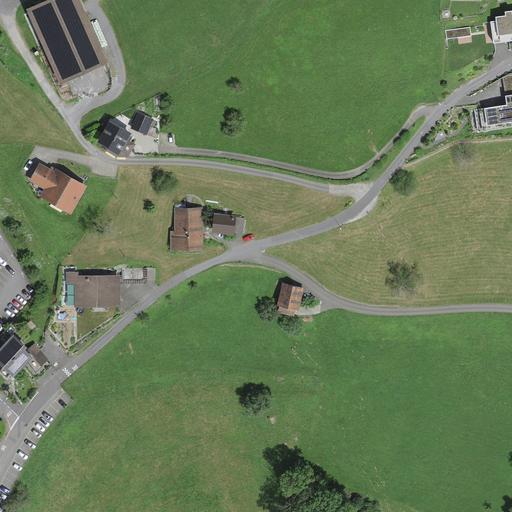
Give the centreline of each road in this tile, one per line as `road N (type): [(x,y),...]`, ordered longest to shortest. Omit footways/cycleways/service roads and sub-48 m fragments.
road 1 (residential): [(0,461),(47,390),(166,283),(352,212),(440,109),(511,61)]
road 2 (track): [(238,252),(283,266),(353,307),(511,310)]
